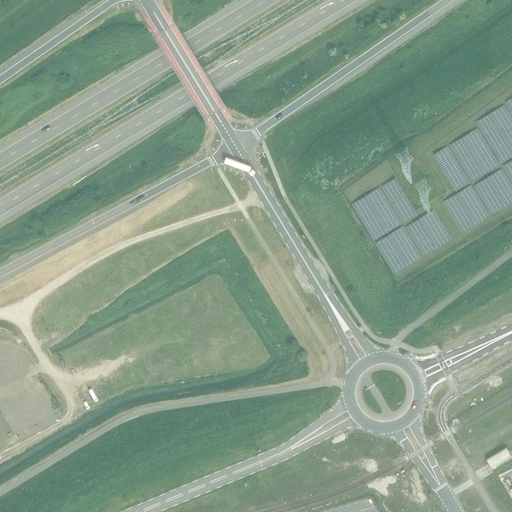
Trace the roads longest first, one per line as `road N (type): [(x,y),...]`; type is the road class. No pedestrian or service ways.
road 1 (trunk): [(0,209),(346,0)]
road 2 (trunk): [(266,0),(0,161)]
road 3 (trunk): [(0,273),(235,147)]
road 4 (trunk): [(235,147),(448,0)]
road 5 (secondary): [(235,147),(329,303)]
road 6 (secondary): [(235,147),(146,0)]
road 7 (unclassified): [(511,253),(405,332),(393,356)]
road 8 (secondary): [(140,511),(284,452)]
road 9 (trunk): [(114,0),(0,79)]
